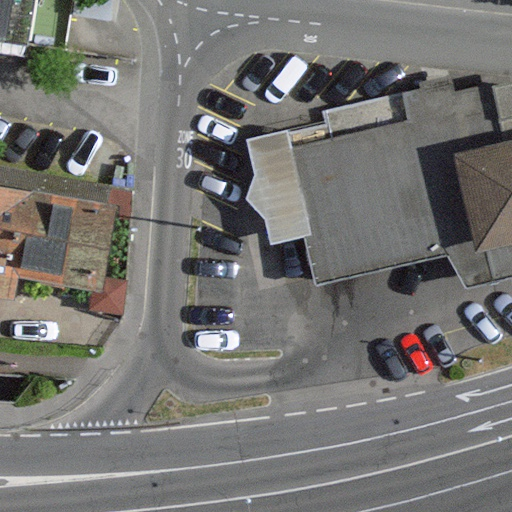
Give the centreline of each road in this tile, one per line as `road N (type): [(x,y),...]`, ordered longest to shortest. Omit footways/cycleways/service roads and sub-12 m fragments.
road 1 (residential): [(163,457),(186,32),(159,0)]
road 2 (primary): [(511,432),(163,457)]
road 3 (primary): [(340,500),(511,447)]
road 4 (primary): [(163,457),(0,459)]
road 5 (secondary): [(216,511),(340,500)]
